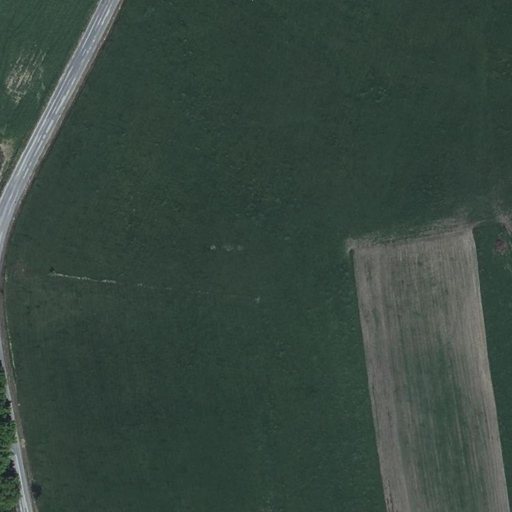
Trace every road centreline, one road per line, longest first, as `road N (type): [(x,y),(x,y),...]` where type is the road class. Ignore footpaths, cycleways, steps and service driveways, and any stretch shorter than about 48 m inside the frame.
road 1 (tertiary): [(110,0),(0,228)]
road 2 (tertiary): [(0,380),(25,511)]
